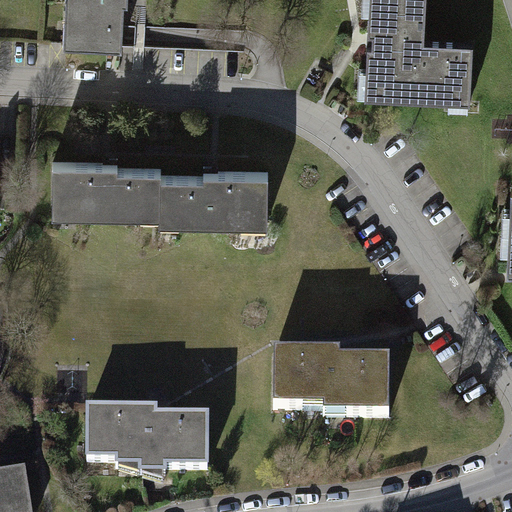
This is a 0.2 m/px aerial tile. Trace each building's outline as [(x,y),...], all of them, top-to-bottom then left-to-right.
[(123,0),(66,0),(64,41),(120,45),(123,0)] [(427,0),(372,0),(369,95),(472,99),(474,42),(425,39),(427,0)] [(54,161),(53,213),(160,215),(161,174),(161,169),(117,168),(117,163),(54,161)] [(160,215),(160,222),(268,224),(269,171),(205,170),(205,175),(161,174),(160,215)] [(342,350),(276,350),(276,405),(325,405),(325,412),(392,413),(392,358),(342,357),(342,350)] [(158,408),(87,408),(86,457),(118,457),(118,463),(141,463),(141,470),(163,470),(163,465),(208,465),(208,415),(167,415),(158,415),(158,408)] [(0,471),(0,511),(30,511),(23,468),(0,471)]
